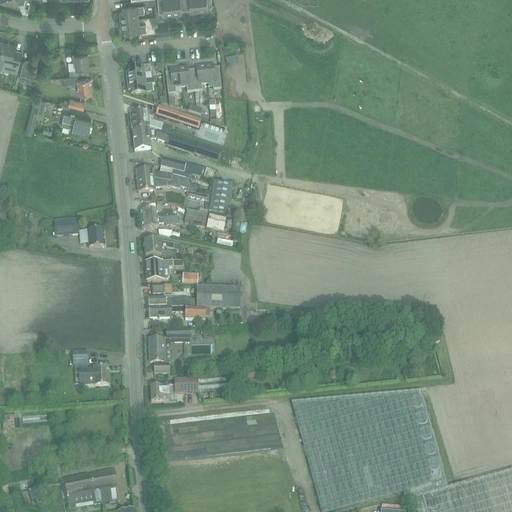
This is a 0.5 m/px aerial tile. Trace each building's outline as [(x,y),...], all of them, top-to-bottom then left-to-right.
[(173,16),(171,0),(157,0),(159,13),(163,13),(164,17),(173,16)] [(181,11),(186,10),(184,0),(171,0),(173,16),(182,15),(181,11)] [(199,13),(197,0),(184,0),(186,10),(190,10),(190,14),(199,13)] [(208,8),(212,8),(211,0),(197,0),(199,13),(208,12),(208,8)] [(144,6),(123,8),(123,13),(119,13),(120,22),(139,20),(138,15),(144,14),(144,6)] [(139,26),(139,20),(120,22),(121,31),(125,31),(126,35),(147,33),(146,25),(139,26)] [(0,42),(0,60),(4,61),(2,70),(9,72),(10,68),(18,69),(22,53),(15,51),(16,46),(0,42)] [(72,55),(73,62),(68,63),(70,77),(78,76),(89,75),(89,68),(88,53),(72,55)] [(32,84),(30,61),(24,62),(21,71),(23,71),(21,81),(32,84)] [(214,65),(205,66),(207,85),(213,84),(213,90),(221,89),(219,69),(215,69),(214,65)] [(126,73),(127,82),(152,79),(150,66),(129,68),(130,73),(126,73)] [(207,85),(205,66),(196,67),(196,71),(192,72),(195,92),(202,91),(202,85),(207,85)] [(195,92),(192,72),(188,72),(188,68),(179,69),(181,88),(186,87),(187,93),(195,92)] [(181,88),(179,69),(170,70),(170,74),(166,75),(168,95),(176,94),(175,88),(181,88)] [(90,79),(78,80),(78,76),(70,77),(61,78),(55,79),(56,84),(62,84),(62,85),(77,84),(78,95),(92,94),(90,79)] [(153,93),(152,85),(155,84),(154,79),(152,79),(127,82),(128,91),(132,91),(133,95),(153,93)] [(35,98),(33,104),(25,133),(32,135),(38,113),(43,115),(47,102),(35,98)] [(83,111),(85,103),(70,99),(68,107),(83,111)] [(202,110),(196,108),(190,106),(188,112),(201,116),(202,110)] [(157,115),(156,116),(172,121),(198,130),(201,122),(200,121),(159,108),(157,115)] [(147,112),(131,114),(132,130),(149,128),(150,128),(162,131),(164,125),(153,122),(153,117),(147,116),(147,112)] [(88,134),(91,121),(63,114),(61,118),(63,119),(61,127),(88,134)] [(219,158),(221,152),(192,143),(151,129),(133,131),(135,152),(151,150),(150,141),(156,141),(167,144),(166,146),(217,163),(219,158)] [(187,163),(186,165),(163,159),(161,168),(162,168),(172,170),(193,175),(201,178),(204,167),(187,163)] [(153,172),(136,173),(137,182),(138,182),(153,180),(166,183),(171,183),(173,176),(183,179),(189,180),(191,181),(193,175),(172,170),(162,168),(160,175),(153,174),(153,172)] [(153,180),(138,182),(139,193),(157,191),(157,189),(167,188),(168,188),(169,188),(181,191),(181,188),(186,190),(189,190),(190,185),(188,184),(189,180),(183,179),(173,176),(171,183),(166,183),(153,180)] [(226,217),(239,219),(240,212),(228,209),(233,183),(214,180),(209,210),(227,214),(226,217)] [(190,185),(188,193),(195,194),(197,186),(190,185)] [(157,211),(141,213),(142,222),(172,218),(172,212),(164,212),(164,214),(158,215),(157,211)] [(186,212),(184,227),(203,230),(205,216),(186,212)] [(177,218),(172,218),(142,222),(143,230),(159,229),(159,225),(165,225),(166,227),(173,226),(178,225),(177,218)] [(54,221),(55,237),(80,235),(80,234),(79,219),(54,221)] [(88,232),(88,233),(89,250),(105,248),(104,230),(88,232)] [(179,252),(180,246),(161,242),(145,243),(146,258),(162,257),(161,249),(165,249),(179,252)] [(173,262),(167,262),(146,263),(147,283),(163,282),(163,281),(167,280),(170,278),(169,269),(174,268),(173,262)] [(183,274),(183,284),(198,285),(198,274),(183,274)] [(165,295),(164,287),(152,287),(152,295),(165,295)] [(240,311),(240,289),(210,288),(197,288),(197,310),(213,310),(217,310),(229,310),(240,311)] [(166,299),(148,299),(149,309),(167,308),(187,308),(187,309),(189,309),(188,299),(167,300),(166,299)] [(213,318),(213,310),(197,310),(189,310),(189,309),(187,309),(187,308),(167,308),(149,309),(149,320),(172,319),(172,315),(186,315),(186,320),(206,321),(206,317),(213,318)] [(191,340),(191,332),(191,330),(166,330),(166,340),(191,340)] [(165,350),(165,340),(149,340),(150,364),(155,364),(155,366),(154,366),(155,375),(170,375),(170,364),(173,364),(172,350),(171,350),(165,350)] [(88,365),(87,353),(73,353),(74,366),(80,366),(88,365)] [(80,387),(95,386),(95,387),(109,386),(108,369),(94,369),(94,370),(88,371),(88,365),(80,366),(80,371),(79,371),(80,387)] [(198,379),(174,379),(175,395),(199,394),(198,379)] [(170,402),(169,387),(151,387),(151,403),(170,402)] [(448,488),(421,391),(292,403),(305,451),(321,511),(337,511),(360,506),(409,492),(410,498),(448,488)] [(511,394),(498,397),(511,454),(511,394)] [(485,421),(493,418),(488,398),(480,400),(485,421)] [(511,511),(511,470),(448,488),(410,498),(414,511),(511,511)] [(68,511),(76,510),(75,507),(94,504),(95,506),(119,502),(114,471),(62,480),(68,511)] [(43,486),(41,486),(28,490),(32,502),(46,498),(43,486)]
